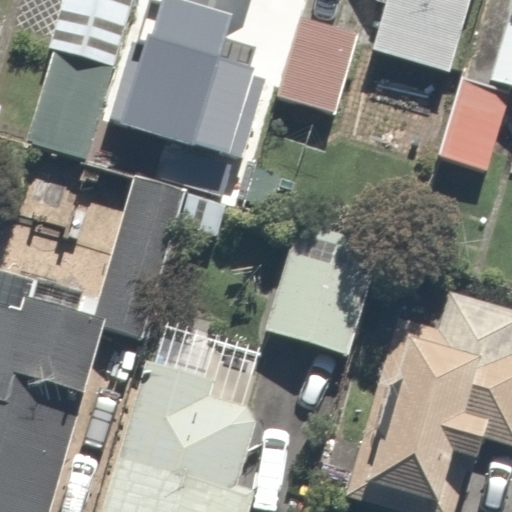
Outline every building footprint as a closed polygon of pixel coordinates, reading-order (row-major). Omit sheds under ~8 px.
[(145,0),(66,0),(29,152),(104,170),(145,0)] [(491,0),(389,0),(374,61),(469,85),(491,0)] [(366,55),(222,7),(198,80),(342,128),(366,55)] [(511,44),(500,104),(470,97),(455,166),(507,177),(511,153),(511,44)] [(35,327),(0,321),(0,511),(88,511),(93,495),(68,489),(87,408),(107,412),(124,340),(160,348),(194,205),(128,190),(103,296),(45,282),(35,327)] [(395,263),(313,231),(270,339),(353,372),(395,263)] [(416,384),(385,503),(420,511),(470,511),(479,479),(497,484),(504,455),(511,456),(511,315),(456,301),(446,339),(396,326),(383,375),(416,384)] [(270,363),(172,333),(116,511),(270,511),(274,500),(248,492),(271,421),(253,415),(270,363)]
